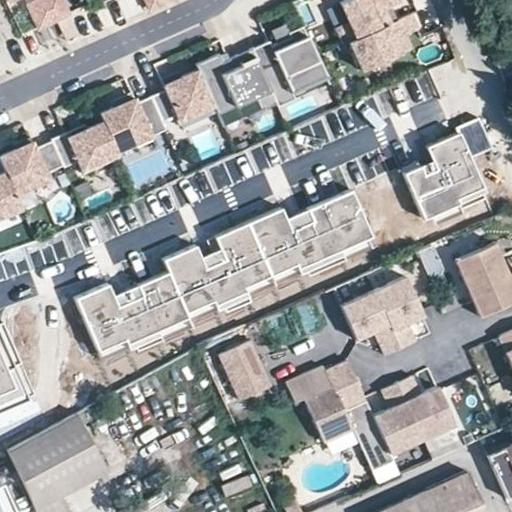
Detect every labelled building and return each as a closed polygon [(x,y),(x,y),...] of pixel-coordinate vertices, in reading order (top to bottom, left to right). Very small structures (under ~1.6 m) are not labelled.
[(37,0),(26,5),(37,29),(53,22),(42,0),(37,0)] [(42,0),(53,22),(69,15),(61,0),(42,0)] [(160,0),(143,0),(148,10),(162,4),(160,0)] [(347,21),(333,27),(340,44),(347,41),(389,23),(383,9),(397,2),(396,0),(343,0),(338,3),(347,21)] [(347,21),(338,3),(325,9),(333,27),(347,21)] [(389,23),(347,41),(360,70),(409,48),(403,34),(416,29),(409,13),(389,23)] [(58,26),(64,40),(78,33),(72,20),(58,26)] [(283,24),(270,30),(276,43),(288,37),(286,33),(287,32),(283,24)] [(267,41),(250,49),(275,104),(276,107),(294,100),(290,92),(324,77),(302,26),(287,32),(286,33),(288,37),(276,43),(269,45),(267,41)] [(46,48),(59,42),(53,28),(39,35),(46,48)] [(218,53),(194,64),(196,70),(212,105),(216,112),(217,115),(254,99),(259,110),(260,111),(275,104),(250,49),(227,59),(229,64),(224,66),(218,54),(218,53)] [(224,52),(218,54),(224,66),(229,64),(227,59),(224,52)] [(164,89),(149,96),(161,121),(175,115),(178,121),(212,105),(196,70),(179,77),(163,85),(162,85),(164,89)] [(177,72),(160,79),(163,85),(179,77),(177,72)] [(133,98),(98,113),(101,121),(116,153),(134,144),(135,147),(152,140),(150,137),(165,131),(161,121),(149,96),(135,102),(133,98)] [(254,99),(217,115),(222,127),(259,110),(254,99)] [(212,105),(178,121),(181,128),(216,112),(212,105)] [(424,146),(430,160),(434,167),(422,173),(419,165),(416,160),(400,168),(422,219),(437,212),(458,203),(455,198),(474,190),(482,186),(469,157),(491,147),(477,117),(454,127),(456,132),(424,146)] [(64,133),(49,139),(61,166),(76,160),(81,173),(117,157),(116,153),(101,121),(84,128),(65,137),(64,133)] [(82,124),(64,133),(65,137),(84,128),(82,124)] [(47,173),(61,166),(49,139),(31,147),(29,143),(0,155),(0,162),(4,172),(15,196),(50,181),(47,173)] [(419,165),(422,173),(434,167),(430,160),(419,165)] [(0,216),(20,208),(15,196),(4,172),(0,173),(0,216)] [(352,244),(370,236),(350,189),(296,213),(300,224),(289,229),(284,218),(279,207),(206,240),(211,252),(218,249),(222,258),(203,267),(194,244),(160,259),(166,271),(124,290),(128,300),(115,305),(111,295),(106,283),(73,297),(94,346),(99,344),(121,334),(123,339),(152,326),(183,312),(182,308),(199,300),(209,296),(211,300),(235,290),(294,264),(296,268),(315,260),(352,244)] [(474,190),(455,198),(458,203),(437,212),(442,221),(462,212),(460,207),(478,199),(474,190)] [(300,224),(296,213),(284,218),(289,229),(300,224)] [(511,268),(506,271),(493,242),(454,260),(478,314),(511,299),(511,268)] [(356,254),(352,244),(315,260),(319,270),(356,254)] [(296,268),(294,264),(235,290),(239,300),(298,274),(296,268)] [(406,277),(375,291),(401,345),(415,338),(407,320),(423,313),(406,277)] [(128,300),(124,290),(111,295),(115,305),(128,300)] [(375,291),(342,307),(357,339),(376,330),(386,352),(401,345),(375,291)] [(182,308),(183,312),(201,304),(199,300),(182,308)] [(188,322),(183,312),(152,326),(156,336),(188,322)] [(511,328),(498,335),(511,364),(511,328)] [(0,408),(0,409),(27,398),(12,364),(18,361),(6,333),(0,336),(0,408)] [(125,344),(121,334),(99,344),(104,354),(125,344)] [(249,341),(218,354),(238,400),(269,386),(249,341)] [(374,415),(349,360),(320,373),(316,365),(288,378),(298,398),(304,395),(324,438),(353,426),(372,468),(393,458),(388,449),(374,415)] [(419,394),(412,376),(397,382),(420,436),(453,423),(437,386),(419,394)] [(420,436),(397,382),(382,388),(391,408),(374,415),(388,449),(420,436)] [(110,474),(81,409),(8,449),(37,511),(69,511),(63,494),(110,474)] [(511,441),(489,452),(506,489),(511,486),(511,441)] [(467,511),(460,495),(475,488),(466,470),(372,511),(467,511)] [(227,499),(254,488),(249,476),(222,487),(227,499)] [(17,511),(6,485),(0,487),(0,511),(17,511)] [(485,511),(475,488),(460,495),(467,511),(485,511)] [(281,497),(288,511),(302,511),(293,491),(281,497)]
